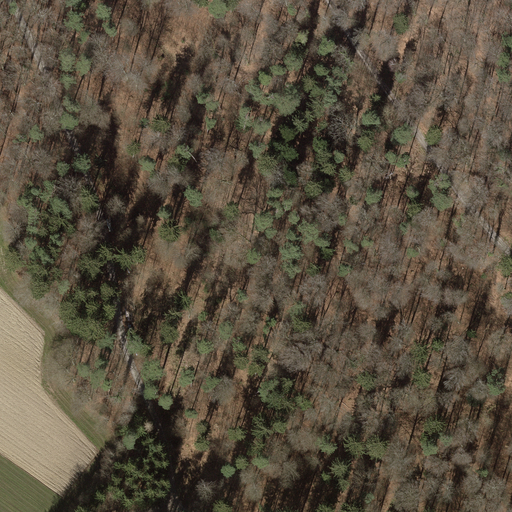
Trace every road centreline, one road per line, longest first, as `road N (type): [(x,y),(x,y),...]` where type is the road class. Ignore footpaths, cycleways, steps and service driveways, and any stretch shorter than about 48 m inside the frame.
road 1 (track): [(11,0),(94,195),(118,328),(171,452),(170,511)]
road 2 (track): [(511,249),(413,129),(327,0)]
